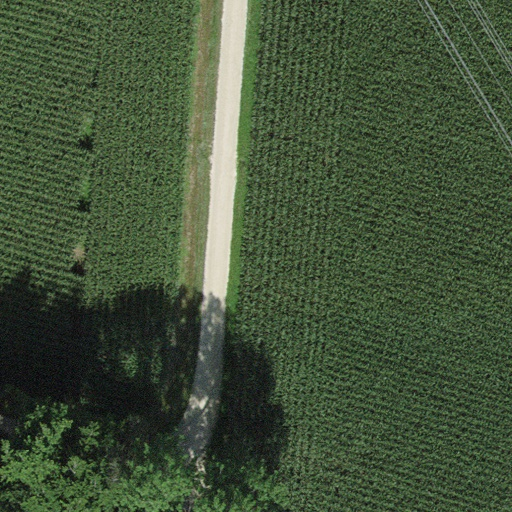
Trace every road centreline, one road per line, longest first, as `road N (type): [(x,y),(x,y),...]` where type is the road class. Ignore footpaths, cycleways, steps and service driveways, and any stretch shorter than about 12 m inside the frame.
road 1 (track): [(251,0),(226,232),(217,500)]
road 2 (track): [(217,500),(0,425)]
